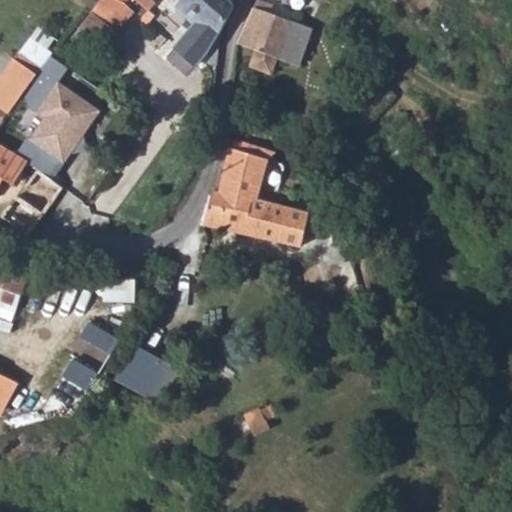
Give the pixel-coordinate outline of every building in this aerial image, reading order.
[(97,0),(88,12),(104,25),(121,4),(116,0),(97,0)] [(216,34),(218,35),(218,33),(233,6),(226,0),(178,0),(197,17),(180,37),(200,54),(216,34)] [(270,5),(259,0),(253,0),(251,6),(267,13),(270,5)] [(267,13),(251,6),(236,44),(254,50),(247,67),(269,75),(275,58),(296,66),(309,30),(267,13)] [(171,47),(191,64),(200,54),(180,37),(171,47)] [(25,136),(12,155),(25,164),(39,172),(50,180),(68,152),(85,148),(81,132),(97,108),(54,81),(64,66),(47,55),(32,76),(16,99),(46,119),(31,140),(25,136)] [(32,76),(10,61),(0,76),(0,109),(3,111),(6,113),(16,99),(32,76)] [(356,97),(363,104),(381,83),(368,72),(338,104),(344,109),(356,97)] [(344,109),(352,116),(363,104),(356,97),(344,109)] [(12,155),(0,148),(0,183),(2,180),(13,184),(21,172),(25,164),(12,155)] [(250,153),(219,148),(211,193),(209,193),(202,224),(298,247),(308,215),(242,199),(250,153)] [(1,216),(28,234),(30,234),(61,187),(50,180),(39,172),(25,164),(21,172),(30,177),(14,197),(1,216)] [(0,288),(19,295),(26,276),(0,267),(0,288)] [(136,342),(118,378),(164,402),(182,365),(136,342)] [(0,400),(10,378),(0,372),(0,400)] [(248,411),(252,431),(272,427),(268,407),(248,411)]
